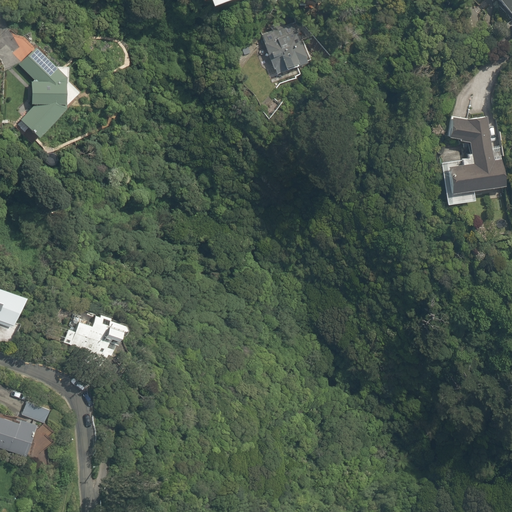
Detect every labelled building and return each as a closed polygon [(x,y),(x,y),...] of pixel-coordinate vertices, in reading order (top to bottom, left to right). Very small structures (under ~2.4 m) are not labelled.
[(203,0),(204,1),(205,0),(211,0),(214,8),(238,0),(203,0)] [(511,0),(501,0),(511,12),(511,0)] [(295,21),(261,32),(274,74),(309,63),(295,21)] [(55,66),(37,49),(21,66),(34,79),(33,106),(21,119),(40,136),(80,92),(68,81),(69,67),(55,66)] [(328,74),(317,68),(310,80),(321,87),(328,74)] [(493,147),(489,116),(470,118),(451,114),(446,137),(469,142),(471,153),(441,157),(447,204),(476,201),(475,192),(508,187),(502,146),(493,147)] [(0,340),(12,345),(28,295),(0,285),(0,340)] [(67,326),(61,342),(81,350),(79,355),(94,361),(96,357),(105,361),(107,355),(111,357),(114,349),(108,346),(112,336),(122,340),(128,325),(75,305),(71,315),(61,311),(57,322),(67,326)] [(22,400),(17,414),(44,423),(48,410),(22,400)] [(36,431),(0,418),(0,446),(27,456),(36,431)]
